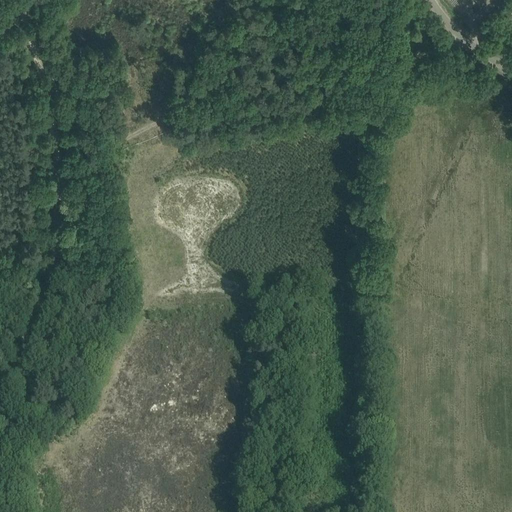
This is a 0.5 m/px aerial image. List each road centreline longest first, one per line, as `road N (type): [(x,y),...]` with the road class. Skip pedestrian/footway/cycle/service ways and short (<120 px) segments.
road 1 (track): [(65,162),(272,78),(371,63)]
road 2 (track): [(0,394),(50,264),(57,167)]
road 3 (track): [(57,167),(19,0)]
